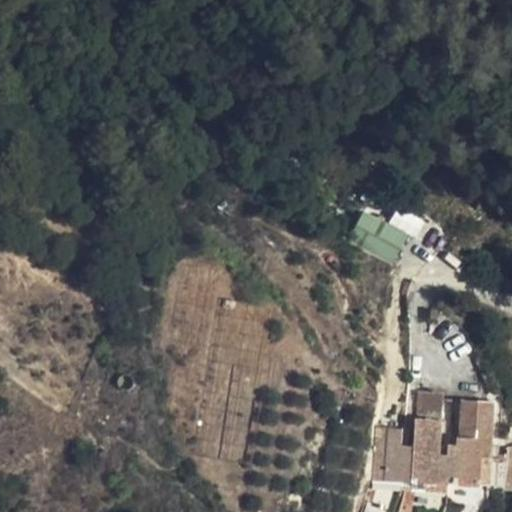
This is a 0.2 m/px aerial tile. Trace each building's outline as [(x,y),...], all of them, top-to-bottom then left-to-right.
[(352,241),(398,260),(411,230),(365,211),(352,241)] [(387,481),(448,485),(448,477),(448,455),(440,454),(443,395),(418,393),(415,446),(403,446),(404,428),(390,427),(387,481)] [(448,455),(448,477),(482,479),(482,458),(493,458),(495,402),(463,401),(462,437),(458,437),(458,445),(449,444),(448,455)] [(511,425),(503,490),(511,489),(511,425)] [(493,458),(482,458),(482,479),(492,480),(493,458)]
